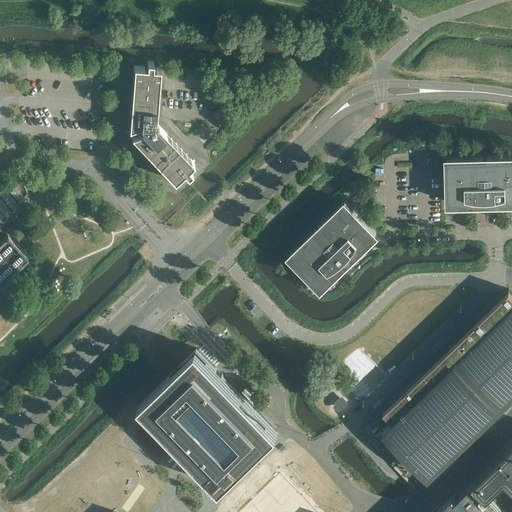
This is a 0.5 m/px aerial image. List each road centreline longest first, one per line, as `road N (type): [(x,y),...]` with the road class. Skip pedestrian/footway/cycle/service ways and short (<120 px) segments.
road 1 (residential): [(312,447),(348,426),(493,276),(511,276)]
road 2 (tertiary): [(332,116),(162,280)]
road 3 (tertiary): [(162,280),(0,437)]
road 4 (residential): [(285,430),(275,392),(220,353),(162,280)]
road 5 (unclassified): [(381,84),(385,61),(427,23),(496,0)]
road 6 (residential): [(427,507),(511,420)]
